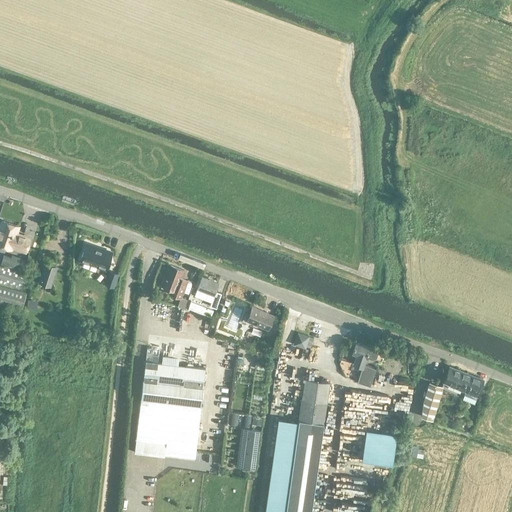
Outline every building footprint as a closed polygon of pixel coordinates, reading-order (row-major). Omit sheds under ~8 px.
[(2,220),(0,227),(0,244),(10,248),(11,246),(26,251),(30,238),(16,233),(18,226),(2,220)] [(111,255),(85,246),(79,263),(105,272),(111,255)] [(3,254),(1,263),(23,269),(26,259),(12,254),(11,256),(3,254)] [(39,279),(43,262),(36,261),(33,278),(39,279)] [(51,285),(57,266),(45,262),(39,281),(51,285)] [(0,263),(0,302),(22,309),(27,291),(23,290),(26,271),(0,263)] [(169,292),(181,297),(188,280),(181,278),(184,270),(169,264),(161,285),(170,288),(169,292)] [(118,276),(110,273),(105,286),(113,289),(118,276)] [(211,301),(210,305),(216,308),(220,296),(214,293),(218,283),(202,276),(197,289),(207,293),(205,299),(211,301)] [(268,327),(271,320),(273,314),(252,305),(246,319),(268,327)] [(261,335),(262,329),(253,326),(251,332),(261,335)] [(309,336),(298,332),(294,344),(305,348),(309,336)] [(364,363),(366,356),(372,359),(374,358),(376,357),(377,353),(376,351),(375,350),(369,348),(370,347),(355,342),(352,352),(350,351),(347,359),(354,362),(353,363),(362,366),(357,380),(369,385),(375,367),(364,363)] [(146,354),(136,439),(166,443),(164,453),(194,457),(205,367),(157,362),(158,355),(146,354)] [(465,390),(471,375),(448,366),(443,381),(465,390)] [(471,375),(465,390),(477,395),(483,380),(471,375)] [(310,511),(330,381),(304,378),(298,419),(299,419),(285,511),(310,511)] [(441,389),(443,384),(442,383),(441,385),(428,381),(423,400),(421,415),(432,419),(441,389)] [(237,425),(239,413),(229,412),(228,422),(233,423),(232,425),(237,425)] [(251,427),(252,415),(243,414),(242,424),(246,424),(246,426),(251,427)] [(250,467),(254,429),(237,427),(232,464),(250,467)] [(362,459),(393,463),(397,432),(366,428),(362,459)] [(166,443),(136,439),(134,452),(164,456),(164,453),(166,443)]
